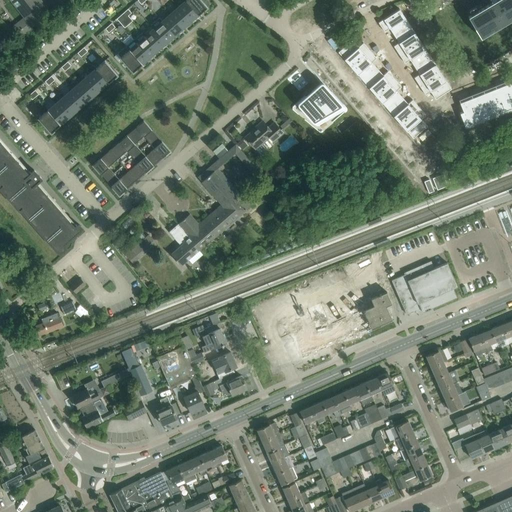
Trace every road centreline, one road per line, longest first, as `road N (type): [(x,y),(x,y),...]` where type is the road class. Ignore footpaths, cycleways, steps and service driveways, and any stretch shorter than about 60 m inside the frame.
road 1 (residential): [(108,223),(288,65),(294,43)]
road 2 (tertiary): [(230,420),(398,346)]
road 3 (residential): [(431,174),(313,34)]
road 4 (tertiary): [(92,464),(61,441),(0,327)]
road 5 (residential): [(0,101),(108,223)]
road 6 (residential): [(459,483),(398,346)]
road 7 (tertiary): [(92,464),(130,463),(230,420)]
road 8 (residential): [(411,0),(463,76),(511,56)]
road 9 (residential): [(0,90),(103,0)]
road 10 (tertiary): [(398,346),(511,299)]
